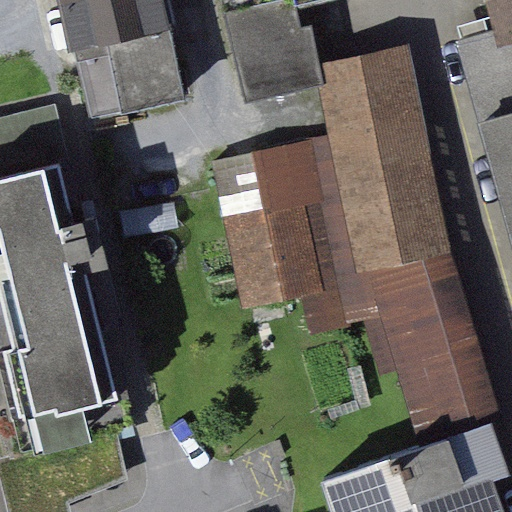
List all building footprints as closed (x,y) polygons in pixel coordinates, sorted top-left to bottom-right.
[(76,0),(97,115),(194,98),(176,0),(76,0)] [(224,0),(258,157),(224,164),(255,306),(310,294),(317,325),(372,313),(412,440),(499,412),(449,256),(412,49),(332,64),(317,0),(224,0)] [(511,0),(487,0),(499,37),(511,32),(511,0)] [(462,47),(511,219),(511,32),(499,37),(462,47)] [(124,401),(139,398),(63,100),(0,116),(0,425),(22,511),(78,511),(77,503),(143,476),(124,401)] [(511,511),(481,425),(325,479),(336,511),(511,511)]
